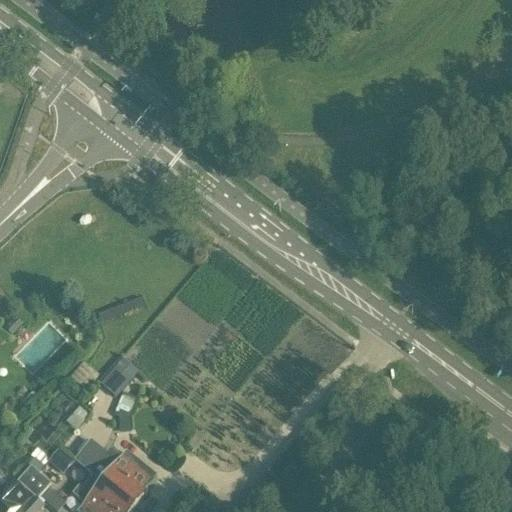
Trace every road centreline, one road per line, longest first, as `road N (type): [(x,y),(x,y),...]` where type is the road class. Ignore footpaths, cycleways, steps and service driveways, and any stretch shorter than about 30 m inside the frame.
road 1 (primary): [(511,417),(109,116)]
road 2 (unclassified): [(0,225),(109,116)]
road 3 (primary): [(109,116),(0,29)]
